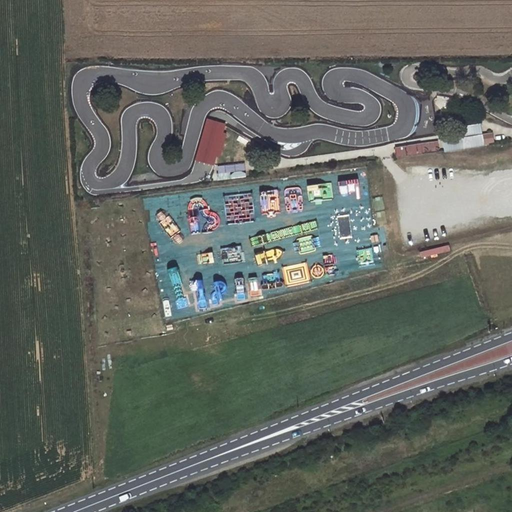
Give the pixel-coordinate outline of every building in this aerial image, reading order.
[(216,120),(208,118),(195,160),(203,162),(211,165),(224,123),(216,120)] [(465,135),(482,133),(482,125),(464,127),(465,135)] [(437,141),(396,148),(398,157),(438,151),(437,141)] [(323,305),(354,297),(343,252),(313,260),(323,305)] [(117,311),(115,275),(94,277),(97,313),(117,311)] [(176,324),(178,333),(208,325),(205,316),(176,324)] [(119,327),(99,328),(101,364),(120,363),(119,327)] [(409,341),(375,355),(379,365),(413,350),(409,341)] [(114,378),(108,379),(112,400),(118,399),(114,378)]
